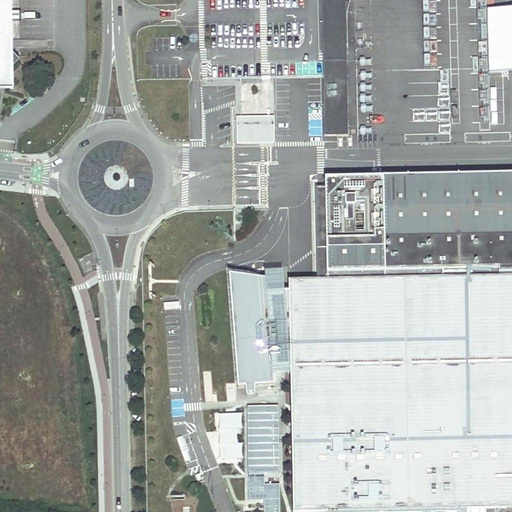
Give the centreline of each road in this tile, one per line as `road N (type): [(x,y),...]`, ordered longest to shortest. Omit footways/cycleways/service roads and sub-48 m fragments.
road 1 (unclassified): [(80,210),(109,275),(119,373)]
road 2 (unclassified): [(119,373),(125,275),(150,210)]
road 3 (unknown): [(468,167),(464,0)]
road 4 (unclassified): [(119,373),(122,511)]
road 5 (unclassified): [(112,13),(103,95),(87,131)]
